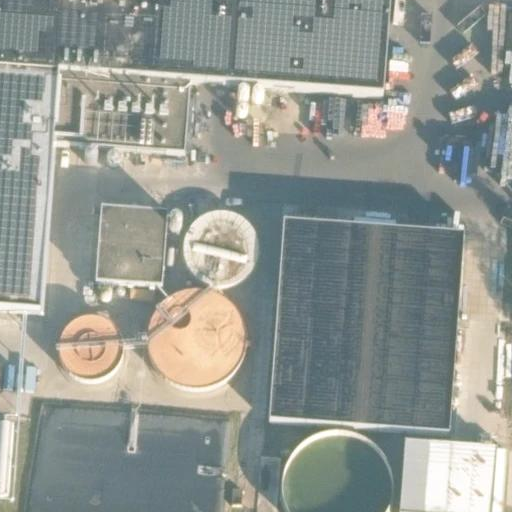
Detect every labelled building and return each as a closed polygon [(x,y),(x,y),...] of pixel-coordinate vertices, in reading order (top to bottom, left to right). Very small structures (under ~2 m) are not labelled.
[(0,0),(0,316),(42,319),(53,148),(185,157),(191,86),(255,91),(384,100),(391,0),(0,0)] [(96,286),(162,291),(168,216),(102,211),(96,286)] [(449,438),(464,238),(284,224),(269,424),(449,438)] [(205,282),(215,285),(225,285),(234,281),(242,275),(246,266),(247,256),(246,247),(241,239),(233,233),(225,229),(215,229),(206,232),(198,237),(193,246),(190,256),(192,267),(197,276),(205,282)] [(471,242),(471,267),(479,267),(479,242),(471,242)] [(147,342),(149,357),(154,369),(162,379),(172,387),(184,392),(197,393),(210,392),(223,386),(235,377),(243,364),(247,350),(247,336),(243,322),(234,309),(223,300),(209,294),(194,293),(180,296),(167,303),(156,314),(149,327),(147,342)] [(78,383),(88,385),(99,384),(109,379),(117,371),(122,361),(123,350),(120,338),(113,328),(102,321),(90,319),(77,322),(67,329),(60,339),(57,351),(58,361),(62,371),(69,378),(78,383)] [(29,369),(28,393),(49,394),(50,370),(29,369)] [(484,511),(488,467),(395,460),(391,511),(484,511)]
